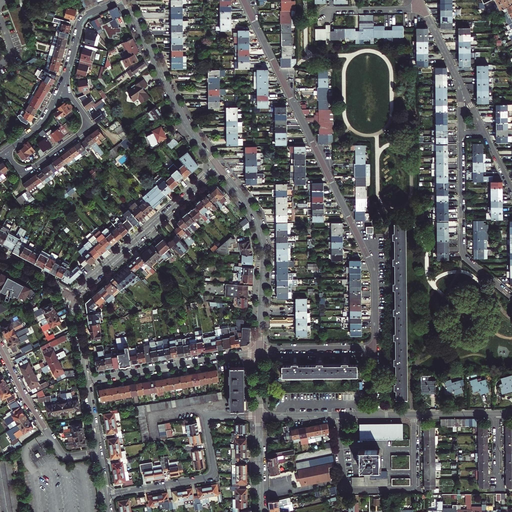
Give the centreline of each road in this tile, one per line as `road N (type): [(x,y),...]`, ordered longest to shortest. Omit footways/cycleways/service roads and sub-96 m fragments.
road 1 (residential): [(376,347),(371,265),(243,0)]
road 2 (residential): [(106,494),(209,476),(208,418),(258,416)]
road 3 (residential): [(72,298),(218,167)]
road 4 (tertiary): [(259,350),(261,237),(218,167)]
road 5 (tertiary): [(218,167),(183,120),(125,0)]
road 6 (residential): [(460,134),(461,249),(511,298)]
road 7 (residential): [(86,380),(259,350)]
road 8 (residential): [(0,347),(58,450),(65,457),(99,452)]
road 9 (residential): [(5,152),(18,167),(33,167),(81,131),(85,116),(62,86)]
